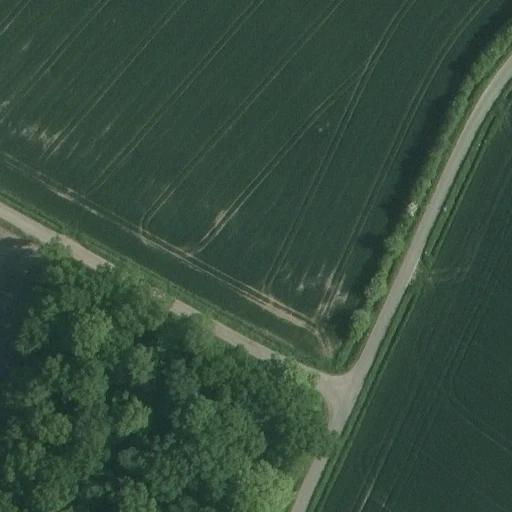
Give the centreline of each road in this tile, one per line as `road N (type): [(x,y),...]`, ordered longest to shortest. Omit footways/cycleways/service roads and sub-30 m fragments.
road 1 (unclassified): [(346,388),(0,209)]
road 2 (unclassified): [(346,388),(480,103),(511,54)]
road 3 (unclassified): [(294,511),(346,388)]
